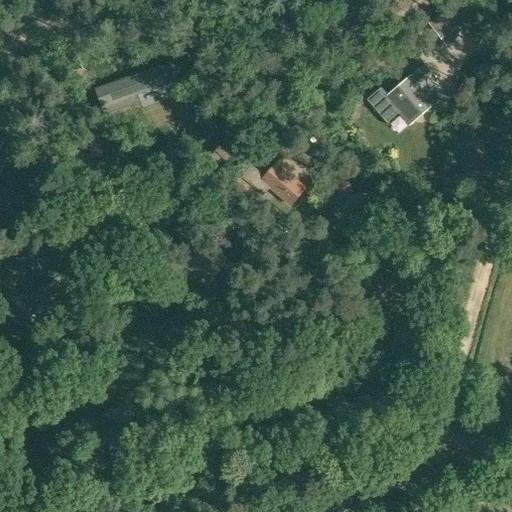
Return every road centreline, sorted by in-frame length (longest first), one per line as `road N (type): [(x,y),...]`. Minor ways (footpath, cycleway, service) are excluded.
road 1 (track): [(432,0),(393,36),(376,39),(181,12),(0,76)]
road 2 (track): [(511,152),(444,389),(447,425),(463,454)]
road 3 (unclassified): [(357,511),(511,428)]
